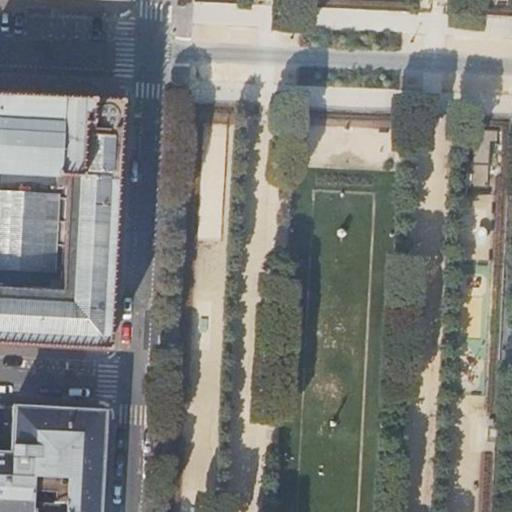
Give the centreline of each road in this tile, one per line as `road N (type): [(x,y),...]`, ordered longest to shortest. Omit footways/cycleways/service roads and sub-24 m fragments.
road 1 (residential): [(153,54),(511,68)]
road 2 (residential): [(153,54),(137,380)]
road 3 (residential): [(0,47),(153,54)]
road 4 (residential): [(0,375),(137,380)]
road 5 (residential): [(137,380),(128,511)]
